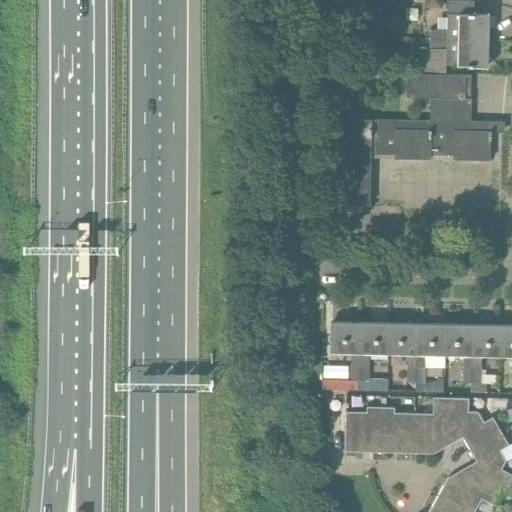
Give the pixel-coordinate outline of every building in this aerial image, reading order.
[(428,40),(489,41),(489,15),(474,15),(474,1),(448,0),(447,31),(428,31),(428,40)] [(446,66),(468,66),(488,66),(489,41),(428,40),(417,40),(417,49),(446,49),(446,66)] [(490,161),(490,160),(491,140),(492,140),(492,131),(478,131),(478,121),(471,121),(472,75),(408,73),(407,97),(431,98),(431,121),(337,119),(335,205),(371,205),(372,158),(431,160),(431,155),(455,156),(455,160),(490,161)] [(351,381),(360,381),(361,322),(332,322),(332,352),(351,353),(351,381)] [(361,322),(360,381),(369,381),(370,366),(369,367),(369,354),(389,354),(389,323),(361,322)] [(407,382),(416,382),(417,324),(389,323),(389,354),(407,355),(407,382)] [(417,324),(416,382),(425,383),(426,368),(425,368),(425,355),(444,355),(445,324),(417,324)] [(463,383),(472,383),(474,325),(445,324),(444,355),(463,356),(463,383)] [(474,325),(472,383),(482,384),(482,368),(481,368),(481,356),(501,357),(502,325),(474,325)] [(511,325),(502,325),(501,357),(511,357),(511,325)] [(457,435),(461,435),(468,412),(469,398),(433,397),(433,414),(415,414),(414,454),(434,454),(434,446),(438,446),(457,435)] [(363,449),(380,450),(381,407),(367,407),(367,412),(346,412),(345,452),(363,452),(363,449)] [(396,453),(414,454),(415,414),(394,413),(394,408),(381,407),(380,450),(396,450),(396,453)] [(470,450),(501,432),(493,417),(484,422),(478,412),(468,412),(461,435),(470,450)] [(507,486),(511,479),(511,478),(511,475),(502,469),(506,461),(500,451),(509,446),(501,432),(470,450),(478,464),(476,468),(457,479),(455,482),(482,499),(496,507),(503,494),(507,486)] [(467,511),(474,511),(482,499),(455,482),(448,478),(438,496),(467,511)] [(511,498),(511,488),(507,486),(503,494),(511,498)] [(467,511),(438,496),(430,511),(431,511),(467,511)]
